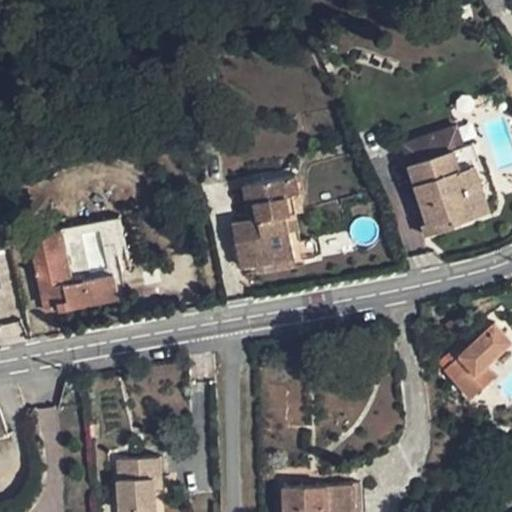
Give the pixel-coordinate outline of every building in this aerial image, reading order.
[(484,0),(494,18),(511,7),(511,5),(509,0),(484,0)] [(454,221),(490,209),(475,165),(480,163),(473,144),(464,147),(457,125),(403,144),(430,221),(421,224),(425,236),(456,225),(454,221)] [(233,223),(241,267),(295,256),(291,230),(300,229),(297,212),(294,195),(300,194),(296,175),(244,185),(248,204),(255,202),(258,218),(251,219),(233,223)] [(303,210),(300,194),(294,195),(297,212),(303,210)] [(255,202),(248,204),(251,219),(258,218),(255,202)] [(58,228),(27,236),(41,303),(57,300),(59,306),(112,293),(108,273),(70,282),(58,228)] [(297,265),(295,256),(256,264),(258,272),(297,265)] [(467,348),(461,342),(447,354),(454,361),(445,369),(471,399),(497,377),(486,365),(511,340),(495,322),(475,341),(467,348)] [(475,341),(469,335),(461,342),(467,348),(475,341)] [(271,423),(300,422),(299,386),(269,387),(271,423)] [(161,457),(118,460),(121,511),(156,511),(154,478),(162,478),(161,457)] [(162,478),(154,478),(155,490),(163,489),(162,478)] [(360,511),(359,482),(284,485),(285,511),(360,511)]
